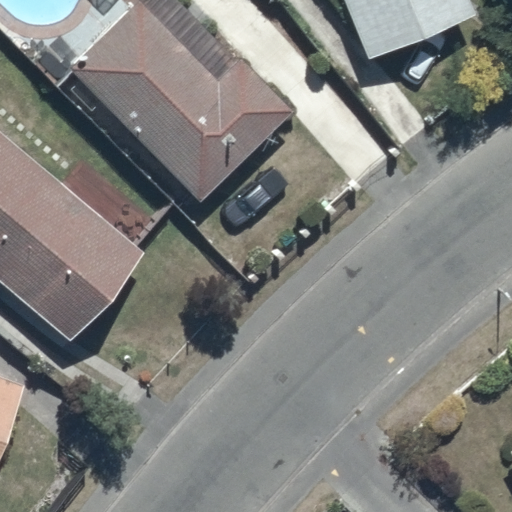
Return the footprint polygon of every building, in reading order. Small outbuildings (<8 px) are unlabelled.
[(82,31),(95,40),(60,74),(190,209),(283,120),(167,0),(151,0),(136,16),(128,8),(119,17),(99,4),(82,31)] [(330,0),(358,68),(468,24),(458,0),(330,0)] [(0,267),(60,319),(122,248),(0,143),(0,267)] [(0,362),(0,394),(11,367),(0,362)] [(511,425),(501,431),(511,453),(511,425)]
